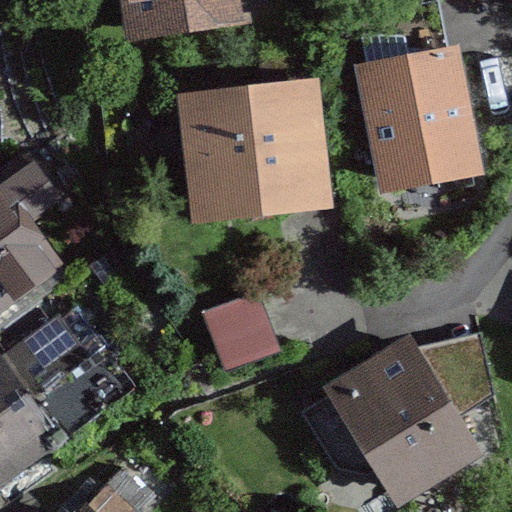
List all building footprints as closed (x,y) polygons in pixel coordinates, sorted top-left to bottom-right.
[(121,0),(127,36),(259,16),(271,0),(121,0)] [(402,32),(360,31),(365,57),(353,59),(379,185),(485,164),(460,38),(406,48),(402,32)] [(318,69),(175,86),(191,213),(334,195),(318,69)] [(0,320),(41,293),(60,280),(54,271),(65,263),(32,214),(61,195),(34,154),(27,159),(21,149),(0,163),(0,320)] [(69,193),(80,186),(67,166),(57,173),(69,193)] [(100,283),(131,265),(118,245),(88,263),(100,283)] [(260,287),(202,306),(222,366),(280,347),(260,287)] [(41,293),(0,320),(0,479),(63,434),(57,426),(128,375),(76,304),(58,317),(41,293)] [(366,474),(376,467),(396,499),(484,444),(409,323),(321,378),(330,393),(304,410),(341,468),(366,474)] [(139,511),(131,504),(150,484),(125,460),(97,489),(85,477),(51,511),(139,511)]
